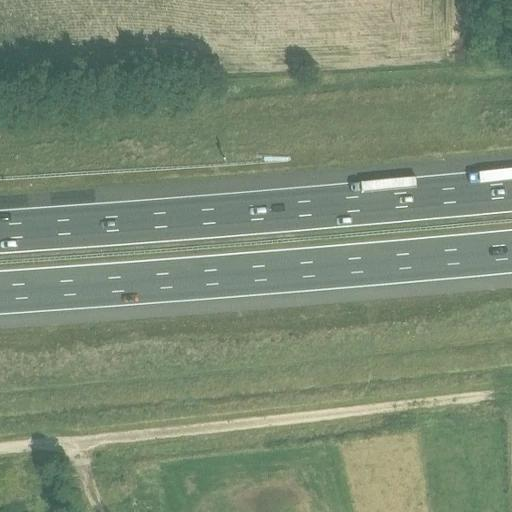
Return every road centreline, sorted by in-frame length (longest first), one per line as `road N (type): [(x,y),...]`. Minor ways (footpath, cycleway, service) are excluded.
road 1 (motorway): [(511,190),(0,232)]
road 2 (motorway): [(0,293),(511,252)]
road 3 (unclassified): [(0,449),(499,395)]
